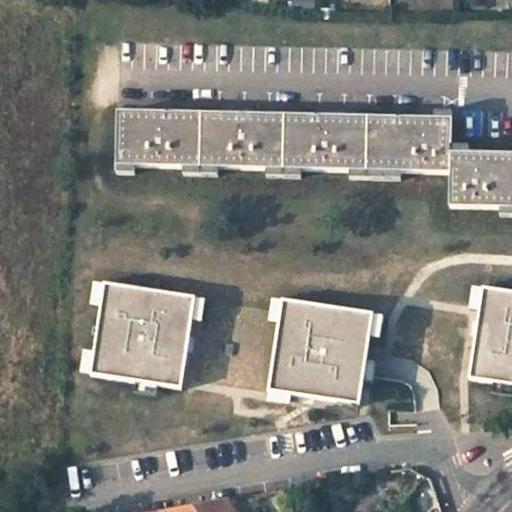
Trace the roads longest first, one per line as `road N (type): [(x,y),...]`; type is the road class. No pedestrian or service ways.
road 1 (residential): [(508,474),(405,451),(23,511)]
road 2 (residential): [(511,94),(113,79)]
